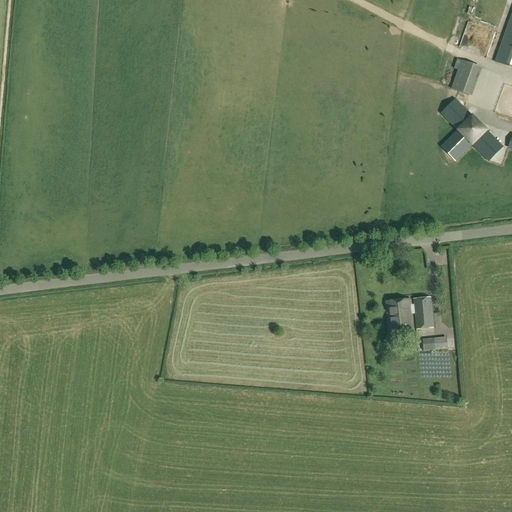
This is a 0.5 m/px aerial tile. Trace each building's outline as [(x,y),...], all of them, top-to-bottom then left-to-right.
[(511,14),(495,62),(511,67),(511,14)] [(511,72),(509,72),(498,113),(511,117),(511,111),(511,72)] [(484,104),(494,107),(504,79),(494,76),(484,104)] [(500,143),(466,91),(450,101),(461,119),(443,131),(454,147),(472,136),(484,154),(500,143)] [(412,315),(415,315),(416,330),(433,329),(431,298),(386,302),(389,332),(413,330),(412,315)] [(447,338),(423,340),(423,343),(418,343),(418,351),(424,351),(424,352),(448,349),(447,338)]
